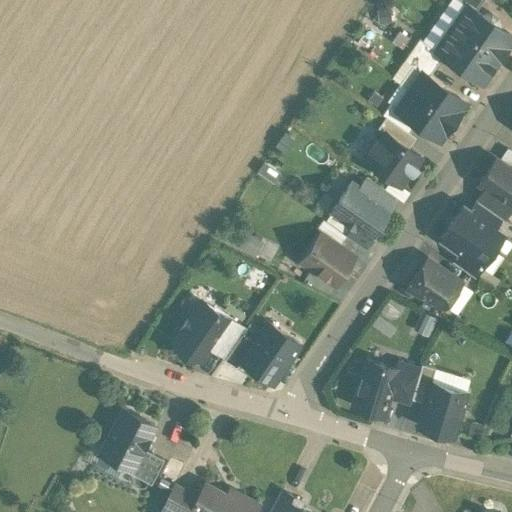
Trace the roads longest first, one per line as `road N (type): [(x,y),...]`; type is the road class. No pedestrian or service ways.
road 1 (residential): [(511,86),(387,256),(288,418)]
road 2 (residential): [(288,418),(0,321)]
road 3 (residential): [(407,452),(288,418)]
